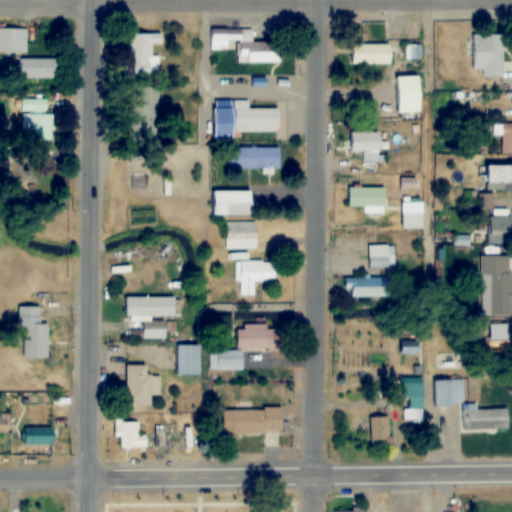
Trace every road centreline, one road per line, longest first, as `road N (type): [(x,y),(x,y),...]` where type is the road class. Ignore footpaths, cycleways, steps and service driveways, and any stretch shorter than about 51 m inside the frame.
road 1 (residential): [(311,511),(317,0)]
road 2 (residential): [(511,475),(0,479)]
road 3 (tertiary): [(89,511),(92,0)]
road 4 (residential): [(393,0),(0,5)]
